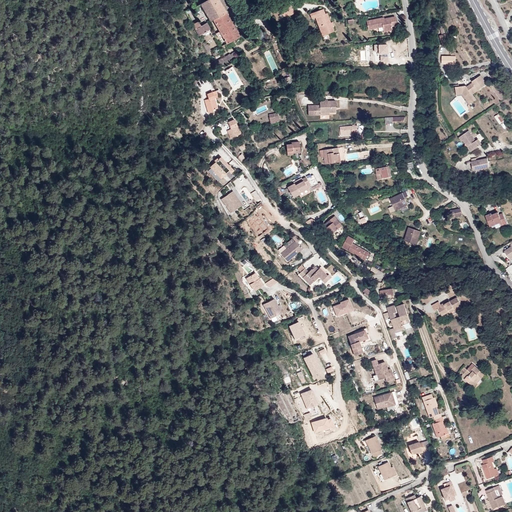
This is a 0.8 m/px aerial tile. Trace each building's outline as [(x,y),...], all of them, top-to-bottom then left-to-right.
[(212,17),(213,19),(216,18),(224,13),(217,0),(203,0),(199,2),(208,19),(212,17)] [(290,10),(279,15),(281,20),(292,15),(290,10)] [(320,10),(307,15),(309,21),(313,19),(319,36),(332,31),(329,24),(328,24),(324,15),(322,15),(320,10)] [(213,19),(219,31),(231,25),(224,13),(216,18),(213,19)] [(385,20),(384,17),(384,15),(368,19),(369,30),(382,28),(383,32),(392,30),(391,25),(397,24),(395,15),(389,16),(390,19),(385,20)] [(197,21),(193,23),(195,28),(198,35),(209,29),(205,23),(200,25),(199,23),(197,21)] [(231,25),(219,31),(226,45),(238,38),(231,25)] [(438,45),(444,44),(441,34),(435,35),(438,45)] [(480,75),(471,83),(468,86),(456,87),(457,95),(462,95),(470,105),(476,100),(473,95),(478,91),(487,82),(480,75)] [(214,92),(205,95),(206,101),(203,102),(206,114),(215,109),(212,100),(216,99),(214,92)] [(336,101),(319,101),(319,106),(308,106),(308,116),(329,116),(329,114),(336,114),(336,101)] [(270,115),(269,115),(271,125),(280,124),(278,113),(270,115)] [(502,122),(497,114),(493,118),(498,125),(502,122)] [(228,136),(236,134),(234,126),(228,127),(226,128),(228,136)] [(358,127),(340,127),(340,136),(349,136),(350,133),(358,134),(358,127)] [(461,139),(464,144),(468,149),(471,148),(475,153),(483,147),(479,143),(477,144),(470,133),(461,139)] [(282,150),(287,159),(292,157),(292,155),(298,151),(294,142),(287,145),(288,147),(282,150)] [(329,168),(343,167),(342,158),(338,159),(338,157),(332,157),(331,153),(326,154),(329,168)] [(223,158),(220,161),(232,172),(234,174),(236,172),(223,158)] [(489,160),(473,163),(475,172),(491,168),(489,160)] [(220,161),(212,168),(223,180),(232,172),(221,161),(220,161)] [(384,177),(392,176),(389,165),(382,167),(384,177)] [(306,179),(311,187),(311,188),(318,185),(313,175),(306,179)] [(287,188),(293,199),(300,195),(300,196),(308,192),(307,189),(311,187),(305,177),(301,180),(303,182),(294,186),(294,185),(294,184),(287,188)] [(202,180),(198,183),(209,196),(213,193),(202,180)] [(243,203),(232,190),(221,199),(232,212),(243,203)] [(406,192),(390,199),(395,211),(408,205),(405,199),(408,198),(406,192)] [(322,198),(327,208),(333,204),(328,195),(322,198)] [(500,209),(490,213),(492,217),(489,218),(495,230),(503,226),(499,215),(503,214),(500,209)] [(332,234),(344,227),(337,216),(325,223),(332,234)] [(421,231),(408,228),(405,241),(417,244),(421,232),(421,231)] [(347,237),(341,249),(364,261),(369,252),(353,244),(355,241),(347,237)] [(285,256),(299,243),(296,241),(283,253),(285,256)] [(305,252),(299,243),(285,256),(291,263),(305,252)] [(300,273),(303,277),(308,273),(305,269),(300,273)] [(308,273),(303,277),(301,279),(311,291),(320,284),(324,288),(328,284),(321,275),(319,271),(312,277),(308,273)] [(321,275),(328,284),(332,281),(324,272),(321,275)] [(254,273),(245,279),(253,292),(262,286),(254,273)] [(372,292),(366,288),(364,291),(365,292),(364,294),(368,297),(368,296),(371,298),(372,298),(373,298),(374,297),(373,296),(370,293),(372,292)] [(386,304),(399,301),(397,290),(384,293),(386,304)] [(439,300),(432,304),(435,310),(438,308),(442,314),(462,304),(457,295),(441,304),(439,300)] [(274,299),(263,305),(270,319),(281,313),(274,299)] [(354,310),(349,299),(340,302),(340,303),(333,306),(337,317),(354,310)] [(398,335),(406,332),(405,328),(412,325),(406,309),(399,311),(398,309),(390,312),(398,335)] [(301,323),(289,326),(294,341),(305,338),(301,323)] [(359,341),(363,352),(365,351),(362,343),(371,340),(367,327),(355,332),(355,333),(365,329),(368,338),(359,341)] [(368,338),(365,329),(355,333),(348,336),(355,355),(363,352),(359,341),(368,338)] [(313,354),(304,359),(314,379),(324,374),(313,354)] [(374,367),(378,376),(378,377),(379,376),(381,381),(387,379),(388,382),(397,379),(393,370),(389,371),(387,363),(374,367)] [(472,364),(461,376),(474,387),(485,375),(472,364)] [(319,409),(313,389),(301,393),(305,405),(302,406),(305,414),(319,409)] [(394,393),(376,399),(379,411),(397,405),(394,393)] [(436,396),(425,401),(430,417),(434,415),(435,419),(436,419),(437,422),(434,423),(438,435),(446,433),(447,436),(450,435),(448,426),(446,427),(443,420),(445,419),(444,416),(443,416),(442,413),(441,413),(438,406),(439,406),(436,396)] [(375,455),(382,452),(379,448),(380,447),(373,435),(366,440),(375,455)] [(408,445),(411,454),(416,453),(416,454),(426,451),(425,450),(429,449),(427,441),(419,443),(419,441),(408,445)] [(498,474),(496,469),(491,460),(496,458),(494,454),(484,458),(485,462),(483,464),(489,477),(498,474)] [(387,481),(395,476),(392,469),(388,462),(378,467),(387,481)] [(444,469),(438,471),(440,477),(447,475),(444,469)] [(452,484),(454,483),(453,480),(444,484),(445,487),(440,489),(445,499),(450,498),(451,501),(458,498),(456,495),(452,484)] [(485,491),(492,508),(504,503),(502,496),(498,498),(493,488),(485,491)] [(412,502),(410,498),(406,500),(411,511),(427,511),(421,498),(417,500),(412,502)]
